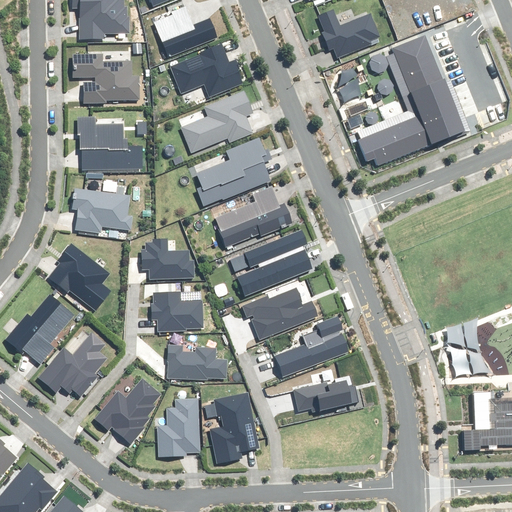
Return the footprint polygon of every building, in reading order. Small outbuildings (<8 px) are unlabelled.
[(72,0),(73,8),(81,8),(81,39),(104,38),(104,33),(129,32),(129,7),(124,7),(123,0),(72,0)] [(187,9),(155,22),(168,56),(216,36),(209,19),(193,25),(187,9)] [(334,10),(318,16),(325,32),(323,33),(329,50),(334,48),(338,57),(371,44),(369,40),(379,36),(370,13),(340,25),(334,10)] [(443,80),(425,35),(394,47),(421,116),(359,140),(368,161),(376,158),(378,165),(466,131),(445,79),(443,80)] [(229,62),(222,46),(171,66),(182,93),(205,84),(210,96),(243,83),(234,60),(229,62)] [(102,54),(73,54),(73,77),(96,77),(96,81),(85,81),(85,103),(107,102),(107,100),(140,99),(139,76),(132,76),(131,62),(103,62),(102,54)] [(208,118),(182,128),(192,153),(228,139),(230,141),(254,132),(247,115),(253,113),(244,91),(203,107),(208,118)] [(81,134),(82,170),(143,169),(142,146),(123,147),(123,125),(95,126),(95,118),(77,118),(77,134),(81,134)] [(231,160),(197,174),(203,186),(197,188),(205,206),(270,179),(262,162),(269,160),(260,138),(227,151),(231,160)] [(257,203),(215,219),(226,247),(261,233),(262,235),(292,224),(284,203),(279,205),(272,187),(254,194),(257,203)] [(130,196),(75,189),(72,208),(78,209),(76,229),(100,232),(101,225),(130,229),(132,216),(127,216),(130,196)] [(230,258),(244,296),(312,270),(302,246),(306,244),(301,231),(230,258)] [(149,269),(150,279),(194,277),(193,261),(189,261),(189,251),(168,252),(167,240),(153,240),(153,244),(145,244),(146,250),(143,250),(144,269),(149,269)] [(110,274),(71,244),(58,260),(61,263),(49,278),(68,292),(69,289),(96,310),(110,291),(102,284),(110,274)] [(269,296),(244,306),(248,317),(251,315),(260,338),(317,316),(312,302),(303,305),(297,289),(270,300),(269,296)] [(181,292),(153,293),(154,305),(152,305),(152,320),(158,319),(159,332),(186,331),(186,328),(203,328),(201,301),(181,302),(181,292)] [(28,314),(6,340),(23,354),(25,350),(40,363),(53,347),(49,344),(74,315),(50,295),(31,317),(28,314)] [(276,356),(284,375),(349,350),(341,331),(343,330),(337,316),(318,324),(320,330),(304,336),(307,344),(276,356)] [(64,348),(38,378),(55,392),(61,385),(71,393),(74,390),(81,396),(97,376),(94,373),(107,358),(99,351),(104,344),(91,333),(73,355),(64,348)] [(169,346),(168,378),(208,379),(208,376),(226,377),(227,360),(215,360),(215,348),(197,347),(196,353),(182,352),(182,347),(169,346)] [(350,376),(294,390),(299,412),(312,408),(313,412),(358,401),(354,387),(353,388),(350,376)] [(118,391),(95,418),(108,429),(111,426),(130,442),(150,418),(147,416),(155,406),(152,404),(160,394),(143,380),(126,398),(118,391)] [(208,430),(216,464),(243,459),(242,452),(259,448),(248,392),(217,398),(223,428),(208,430)] [(491,394),(474,395),(475,431),(464,431),(465,450),(480,449),(480,445),(511,444),(511,403),(491,404),(491,394)] [(186,452),(199,452),(198,398),(175,399),(176,408),(167,408),(168,427),(158,427),(159,456),(186,455),(186,452)] [(0,477),(16,458),(2,446),(4,443),(0,439),(0,477)] [(28,464),(0,496),(0,511),(36,511),(40,507),(42,509),(57,492),(42,479),(44,477),(28,464)] [(83,511),(65,497),(52,511),(83,511)]
